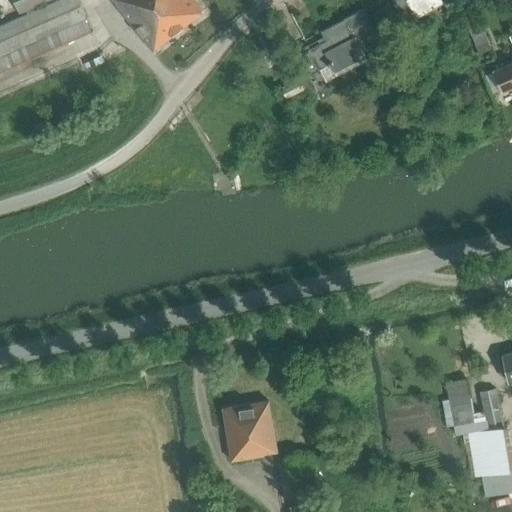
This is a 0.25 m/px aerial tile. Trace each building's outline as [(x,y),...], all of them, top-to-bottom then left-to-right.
[(0,26),(0,73),(93,33),(79,0),(60,0),(35,11),(34,8),(51,0),(13,0),(20,15),(22,14),(23,16),(0,26)] [(113,0),(154,50),(204,10),(195,0),(113,0)] [(392,0),(408,25),(444,2),(446,6),(456,0),(392,0)] [(298,55),(309,76),(321,70),(327,82),(338,76),(336,72),(365,56),(358,41),(376,32),(364,9),(321,32),(326,40),(298,55)] [(467,32),(476,56),(490,50),(480,26),(467,32)] [(503,93),(511,88),(511,62),(494,70),(503,93)] [(282,65),(274,69),(278,78),(286,74),(282,65)] [(407,94),(405,70),(387,71),(390,95),(407,94)] [(511,352),(502,355),(508,383),(511,381),(511,352)] [(475,421),(467,379),(446,382),(455,426),(475,421)] [(505,426),(497,388),(481,392),(489,430),(464,433),(472,477),(511,470),(511,447),(508,426),(505,426)] [(271,402),(223,410),(232,460),(266,455),(266,453),(279,451),(271,402)] [(315,453),(279,459),(284,499),(321,493),(315,453)] [(412,502),(426,499),(423,486),(410,489),(412,502)] [(315,511),(313,501),(290,506),(291,511),(315,511)]
